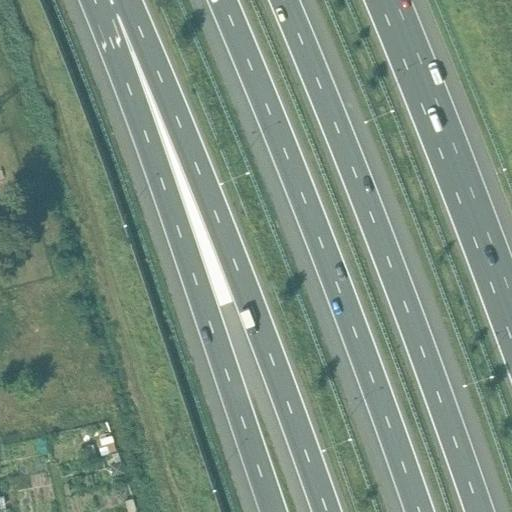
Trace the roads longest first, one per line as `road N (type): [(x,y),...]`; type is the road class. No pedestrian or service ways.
road 1 (motorway): [(220,0),(352,327),(416,511)]
road 2 (motorway): [(481,511),(286,0)]
road 3 (motorway): [(118,8),(268,350),(327,511)]
road 4 (motorway): [(118,8),(270,511)]
road 5 (motorway): [(511,319),(388,0)]
